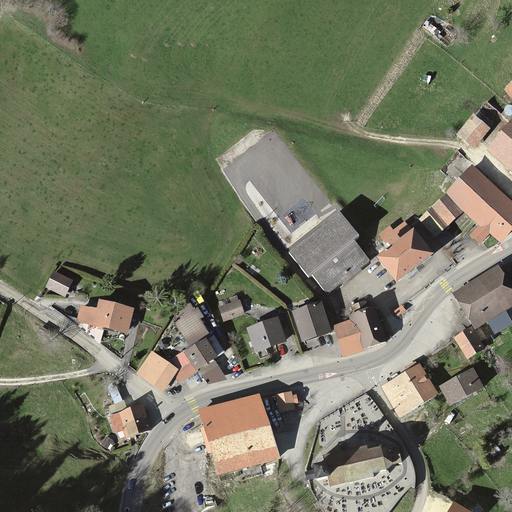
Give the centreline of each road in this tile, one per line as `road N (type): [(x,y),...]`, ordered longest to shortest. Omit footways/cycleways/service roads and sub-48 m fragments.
road 1 (unclassified): [(172,417),(0,285)]
road 2 (primary): [(361,363),(222,394),(172,417)]
road 3 (track): [(343,116),(355,131),(459,146),(511,194)]
road 4 (primary): [(511,245),(446,286),(394,349),(361,363)]
road 5 (residential): [(361,363),(418,462),(415,511)]
